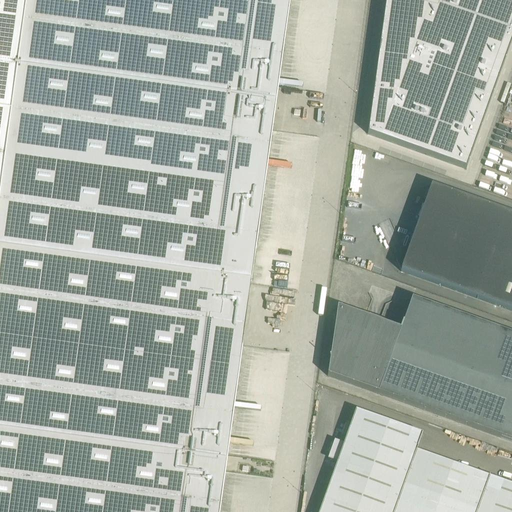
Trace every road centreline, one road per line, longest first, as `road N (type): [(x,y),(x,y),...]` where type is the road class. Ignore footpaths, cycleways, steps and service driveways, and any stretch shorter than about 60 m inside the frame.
road 1 (unknown): [(511,465),(346,403),(322,426),(304,511)]
road 2 (unknown): [(511,197),(416,170),(379,186)]
